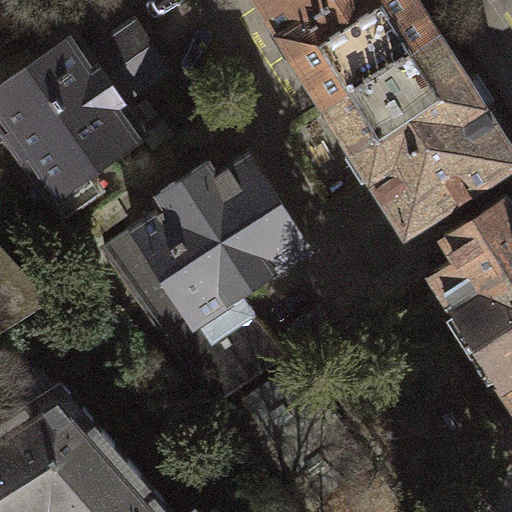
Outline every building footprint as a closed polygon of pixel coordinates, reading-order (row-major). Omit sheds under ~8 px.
[(257,0),(322,101),(437,29),(418,0),(257,0)] [(76,32),(0,83),(0,122),(62,213),(99,188),(85,168),(142,129),(121,98),(166,68),(133,20),(89,50),(76,32)] [(511,160),(511,149),(437,29),(322,101),(404,229),(511,160)] [(166,201),(135,221),(195,316),(239,288),(311,243),(251,148),(214,171),(206,158),(158,188),(166,201)] [(511,391),(511,192),(445,235),(457,255),(435,269),(511,391)] [(195,316),(135,221),(104,242),(168,336),(222,396),(290,353),(239,288),(195,316)] [(0,314),(36,292),(0,255),(0,314)] [(296,362),(246,399),(317,498),(369,460),(377,455),(367,441),(357,448),(296,362)] [(178,511),(60,380),(0,417),(0,511),(222,511),(216,505),(208,511),(203,511),(194,502),(182,511),(178,511)] [(406,511),(369,460),(317,498),(327,511),(406,511)]
